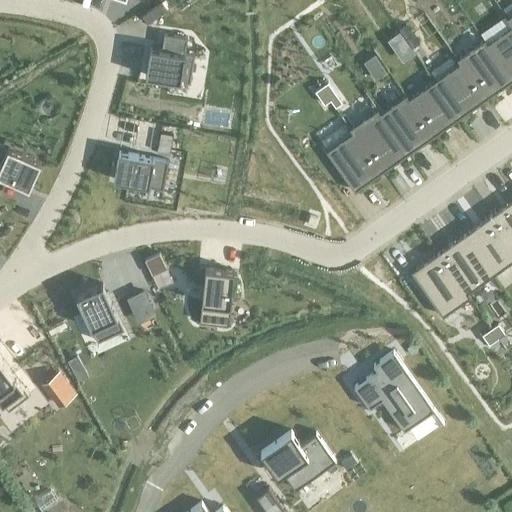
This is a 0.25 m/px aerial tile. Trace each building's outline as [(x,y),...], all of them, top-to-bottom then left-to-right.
[(405,23),(398,28),(405,37),(412,32),(405,23)] [(511,79),(511,78),(511,23),(511,24),(487,41),(486,42),(511,79)] [(398,32),(389,38),(394,46),(403,40),(398,32)] [(150,46),(145,75),(190,82),(195,53),(185,52),(187,37),(164,33),(161,48),(150,46)] [(412,33),(406,37),(412,47),(419,42),(412,33)] [(486,97),(511,79),(486,42),(487,41),(484,37),(456,57),(459,61),(460,60),(486,97)] [(384,69),(373,54),(364,60),(374,76),(384,69)] [(460,115),(486,97),(460,60),(459,61),(434,79),(460,115)] [(460,115),(434,79),(408,97),(434,134),(460,115)] [(328,82),(321,87),(330,99),(335,107),(342,102),(328,82)] [(330,99),(321,87),(315,91),(324,103),(330,99)] [(407,152),(434,134),(408,97),(406,93),(380,111),(379,112),(407,152)] [(381,171),(407,152),(379,112),(380,111),(377,107),(349,127),(352,131),(353,130),(381,171)] [(175,124),(166,122),(162,147),(170,149),(175,124)] [(326,149),(354,190),(381,171),(353,130),(352,131),(326,149)] [(8,147),(0,164),(0,175),(29,188),(41,161),(8,147)] [(119,150),(114,178),(163,187),(168,159),(119,150)] [(511,245),(511,200),(491,216),(511,245)] [(494,275),(511,261),(511,245),(491,216),(465,234),(494,275)] [(468,292),(494,275),(465,234),(439,252),(468,293),(468,292)] [(160,252),(145,259),(152,273),(166,267),(160,252)] [(443,316),(471,296),(468,292),(468,293),(439,252),(412,271),(443,316)] [(200,321),(228,324),(234,269),(205,266),(200,321)] [(124,328),(103,283),(76,295),(98,341),(124,328)] [(127,287),(113,295),(123,312),(137,304),(127,287)] [(505,333),(498,323),(492,327),(499,337),(505,333)] [(499,337),(492,327),(482,334),(489,344),(499,337)] [(377,369),(354,385),(370,407),(382,398),(404,430),(435,408),(393,350),(373,364),(377,369)] [(0,355),(0,397),(8,409),(29,394),(0,355)] [(87,374),(77,356),(68,361),(78,379),(87,374)] [(59,370),(44,381),(52,393),(67,382),(59,370)] [(291,429),(260,451),(277,475),(283,471),(295,488),(336,459),(316,431),(300,442),(291,429)] [(352,454),(341,461),(346,468),(356,460),(352,454)] [(286,511),(269,486),(256,495),(267,511),(286,511)] [(209,511),(201,500),(184,511),(227,511),(222,504),(211,511),(209,511)]
